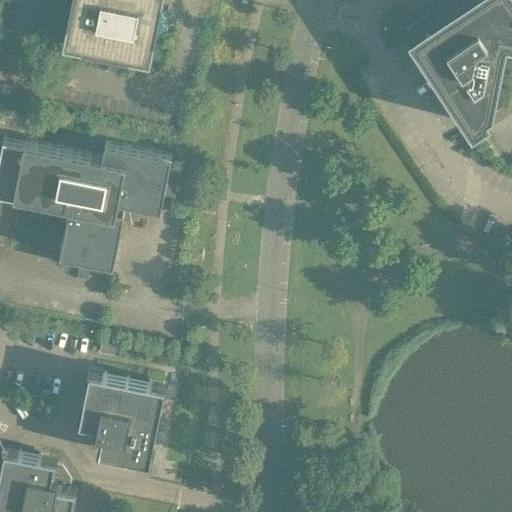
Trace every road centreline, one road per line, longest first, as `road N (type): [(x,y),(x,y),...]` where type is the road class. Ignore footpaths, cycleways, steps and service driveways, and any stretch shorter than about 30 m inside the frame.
road 1 (unclassified): [(271,511),(270,316),(315,0)]
road 2 (unknown): [(27,0),(19,58),(26,65),(155,94),(169,93),(176,80),(188,0)]
road 3 (unknown): [(0,270),(217,312)]
